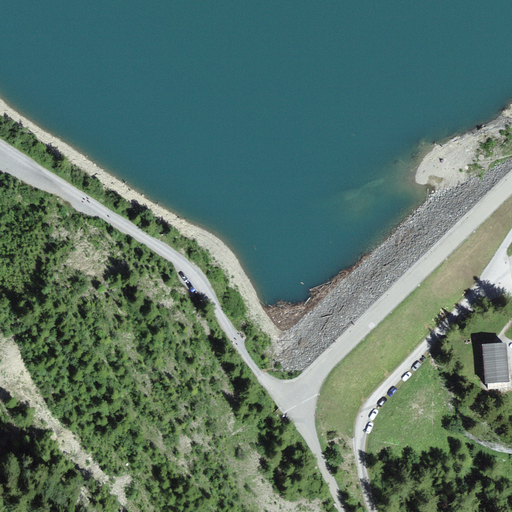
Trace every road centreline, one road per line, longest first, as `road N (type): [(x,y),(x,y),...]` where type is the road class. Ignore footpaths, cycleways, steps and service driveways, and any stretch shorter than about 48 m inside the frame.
road 1 (unclassified): [(511,182),(305,380),(297,397),(345,511)]
road 2 (track): [(297,397),(260,377),(204,286),(172,255),(0,143)]
